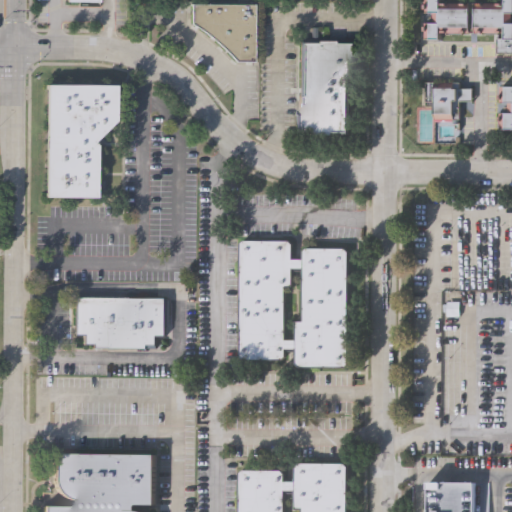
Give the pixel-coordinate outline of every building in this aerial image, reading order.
[(474,18),(474,23),(468,23),(468,17),(439,16),(438,29),(426,29),(426,14),(436,14),(436,3),(426,3),(426,0),(511,0),(511,3),(510,3),(510,13),(511,13),(511,44),(493,44),(494,29),(502,29),(502,18),(474,18)] [(188,23),(189,5),(251,5),(251,61),(232,61),(210,38),(202,31),(188,23)] [(349,41),(347,135),(296,134),(298,41),(349,41)] [(433,117),(433,105),(424,105),(424,81),(434,81),(434,87),(452,87),(452,81),(458,81),(458,88),(470,88),(470,100),(458,100),(457,118),(452,118),(452,117),(433,117)] [(42,196),(44,84),(113,84),(112,120),(90,141),(93,144),(93,170),(93,197),(42,196)] [(511,128),(498,128),(499,112),(507,112),(507,102),(500,101),(500,85),(511,85),(511,128)] [(238,356),(238,243),(241,239),(287,239),(291,243),(291,259),(301,259),(301,251),(305,247),(344,247),(347,251),(347,362),(342,366),(297,366),(294,363),(294,347),(283,347),(283,356),(279,360),(242,360),(238,356)] [(163,297),(163,335),(153,335),(153,344),(144,344),(145,348),(90,348),(90,343),(81,343),(81,335),(72,335),(72,297),(163,297)] [(52,482),(51,454),(154,454),(154,503),(134,503),(134,509),(140,510),(144,511),(42,511),(42,506),(71,505),(72,504),(71,498),(65,497),(60,494),(55,488),(52,482)] [(347,465),(347,511),(237,511),(237,473),(242,468),(280,468),(284,473),(284,480),(294,480),(294,465),(297,462),(344,462),(347,465)] [(426,511),(427,481),(487,482),(486,511),(426,511)]
